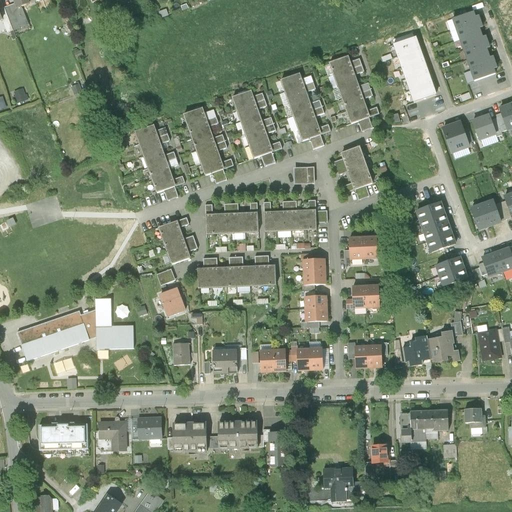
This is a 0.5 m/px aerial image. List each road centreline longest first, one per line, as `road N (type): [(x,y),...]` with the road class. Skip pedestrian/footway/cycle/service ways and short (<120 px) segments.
road 1 (residential): [(339,392),(8,404)]
road 2 (residential): [(334,216),(339,392)]
road 3 (residential): [(511,388),(339,392)]
road 4 (residential): [(192,199),(319,155)]
